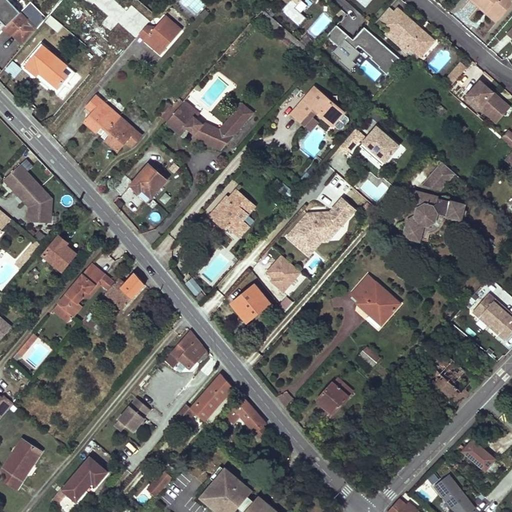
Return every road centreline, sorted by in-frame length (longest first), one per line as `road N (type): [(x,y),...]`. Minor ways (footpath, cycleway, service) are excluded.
road 1 (secondary): [(0,100),(289,432),(369,511)]
road 2 (unknown): [(244,378),(422,175)]
road 3 (unknown): [(151,265),(306,96)]
road 4 (tertiary): [(511,365),(372,511)]
road 5 (residential): [(511,76),(418,0)]
